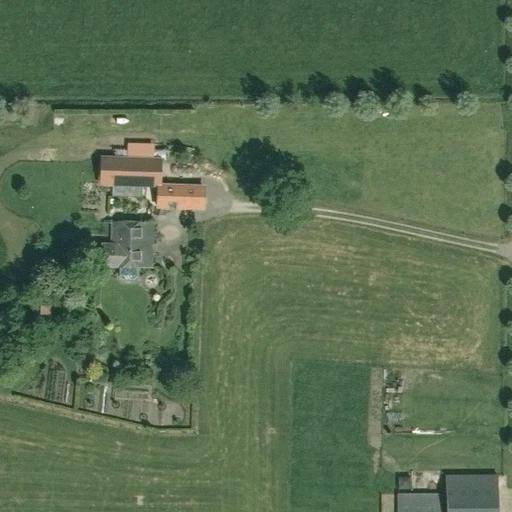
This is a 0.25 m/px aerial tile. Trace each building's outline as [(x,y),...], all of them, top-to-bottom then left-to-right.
[(166,186),(166,162),(102,162),(102,185),(166,186)] [(192,174),(191,183),(208,187),(210,177),(192,174)] [(203,209),(203,189),(157,187),(157,207),(168,208),(203,209)] [(137,279),(137,269),(151,269),(152,229),(111,228),(111,246),(102,246),(101,268),(118,268),(118,279),(121,282),(133,282),(137,279)] [(129,363),(145,362),(145,350),(128,351),(129,363)] [(10,375),(24,365),(15,353),(1,363),(10,375)] [(497,511),(497,476),(445,476),(444,511),(497,511)] [(440,511),(441,493),(413,494),(396,494),(396,511),(440,511)]
